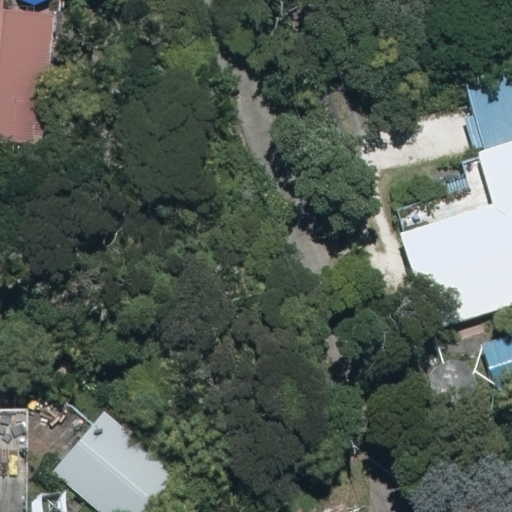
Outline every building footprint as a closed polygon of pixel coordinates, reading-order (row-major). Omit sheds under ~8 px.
[(0,143),(28,145),(35,18),(0,15),(0,143)] [(473,150),(511,137),(511,68),(454,86),(473,150)] [(511,255),(511,142),(461,159),(478,208),(385,239),(416,337),(472,319),(478,337),(511,324),(511,261),(510,256),(511,255)] [(511,333),(472,345),(489,399),(511,391),(511,333)] [(56,472),(100,511),(153,511),(189,473),(113,405),(56,472)] [(0,511),(10,511),(11,440),(0,440),(0,511)]
